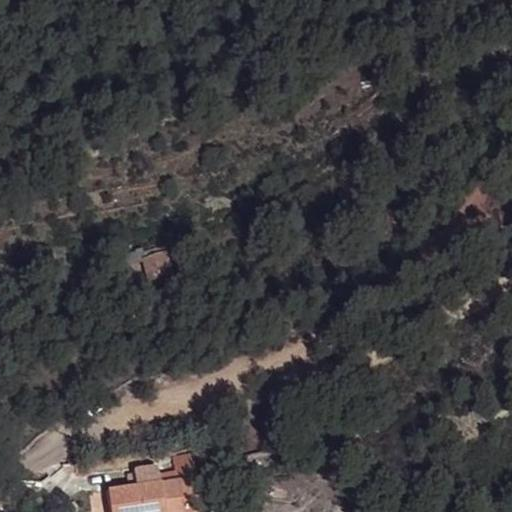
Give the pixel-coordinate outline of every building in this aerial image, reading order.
[(139,258),(147,284),(175,275),(167,250),(139,258)] [(259,443),(256,430),(226,437),(227,445),(241,442),(243,446),(259,443)] [(180,451),(199,448),(197,434),(178,437),(180,451)] [(182,461),(180,451),(164,453),(165,461),(166,463),(182,461)] [(113,469),(118,509),(214,494),(213,490),(228,488),(222,461),(208,463),(207,458),(187,461),(186,460),(182,461),(166,463),(165,461),(113,469)]
